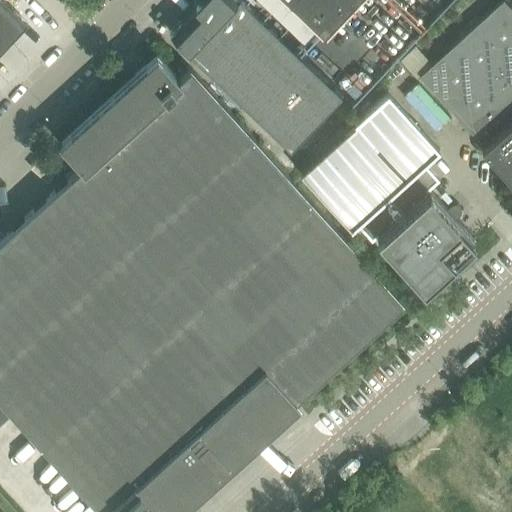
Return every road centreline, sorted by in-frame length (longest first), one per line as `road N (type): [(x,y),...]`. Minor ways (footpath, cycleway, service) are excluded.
road 1 (unclassified): [(261,511),(511,284)]
road 2 (unclassified): [(0,121),(117,0)]
